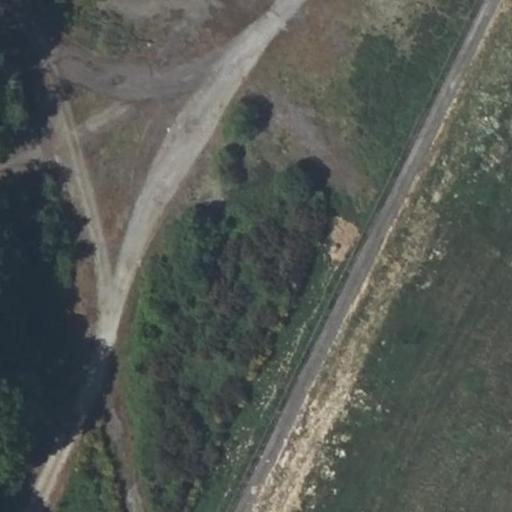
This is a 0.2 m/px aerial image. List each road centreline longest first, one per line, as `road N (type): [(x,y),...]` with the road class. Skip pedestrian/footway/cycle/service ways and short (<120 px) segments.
road 1 (unclassified): [(25,511),(114,323),(160,187),(219,84),(289,0)]
road 2 (track): [(487,0),(237,511)]
road 3 (track): [(114,323),(15,0)]
